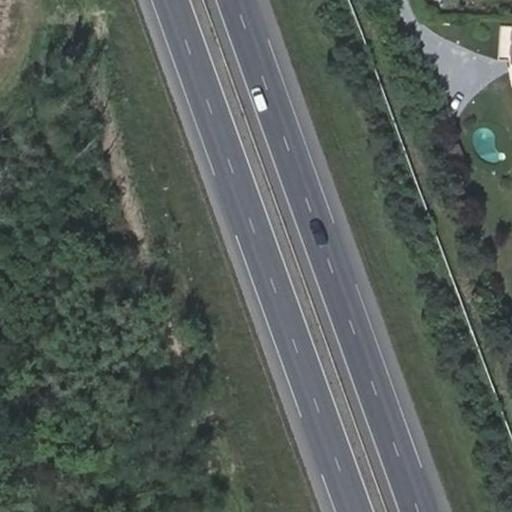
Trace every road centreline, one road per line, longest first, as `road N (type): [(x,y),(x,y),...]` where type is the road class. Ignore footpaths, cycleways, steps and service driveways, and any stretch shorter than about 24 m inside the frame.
road 1 (motorway): [(174,0),(358,511)]
road 2 (motorway): [(423,511),(239,0)]
